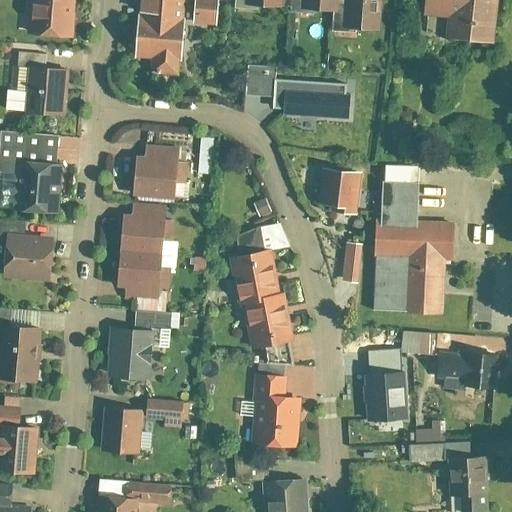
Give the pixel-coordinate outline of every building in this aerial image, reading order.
[(22,0),(20,18),(68,23),(70,0),(22,0)] [(146,59),(179,61),(182,0),(133,0),(131,45),(147,46),(146,59)] [(192,0),(193,21),(220,22),(219,0),(192,0)] [(324,0),(323,12),(365,17),(367,0),(324,0)] [(432,30),(484,35),(487,0),(417,0),(417,6),(434,7),(432,30)] [(10,93),(55,100),(61,61),(38,57),(41,43),(8,37),(4,57),(16,59),(10,93)] [(280,95),(279,112),(353,119),(356,83),(276,76),(277,68),(251,66),(249,92),(280,95)] [(9,193),(57,199),(64,145),(51,144),(54,122),(0,114),(0,145),(15,147),(9,193)] [(122,177),(168,179),(170,132),(125,130),(122,177)] [(310,188),(351,194),(356,160),(316,153),(310,188)] [(367,293),(437,295),(439,251),(448,251),(449,203),(409,202),(410,167),(380,166),(379,208),(370,208),(367,293)] [(114,276),(159,279),(165,191),(120,188),(114,276)] [(0,267),(49,273),(54,222),(21,219),(22,207),(0,205),(0,267)] [(269,281),(253,215),(224,222),(228,239),(213,242),(225,292),(234,290),(269,281)] [(333,261),(346,264),(355,232),(341,228),(333,261)] [(263,353),(288,348),(284,325),(271,327),(268,311),(284,308),(279,281),(269,281),(234,290),(243,337),(259,334),(263,353)] [(104,309),(102,364),(144,366),(146,315),(166,316),(167,296),(128,294),(127,310),(104,309)] [(0,363),(30,364),(32,311),(0,309),(0,363)] [(433,370),(483,377),(488,342),(434,334),(437,317),(394,311),(390,342),(436,348),(433,370)] [(236,425),(291,434),(300,380),(281,377),(283,365),(247,359),(236,425)] [(370,420),(405,417),(402,372),(368,374),(370,420)] [(96,439),(137,443),(140,409),(181,413),(183,390),(137,387),(136,396),(100,393),(96,439)] [(0,459),(27,462),(31,408),(14,406),(15,391),(0,389),(0,459)] [(431,497),(481,497),(481,440),(434,440),(434,433),(396,433),(396,452),(431,452),(431,497)] [(88,511),(130,511),(132,491),(162,493),(164,469),(117,465),(116,482),(90,480),(88,511)] [(0,511),(24,511),(26,503),(8,501),(11,473),(0,471),(0,511)] [(270,511),(303,511),(301,479),(268,481),(270,511)]
